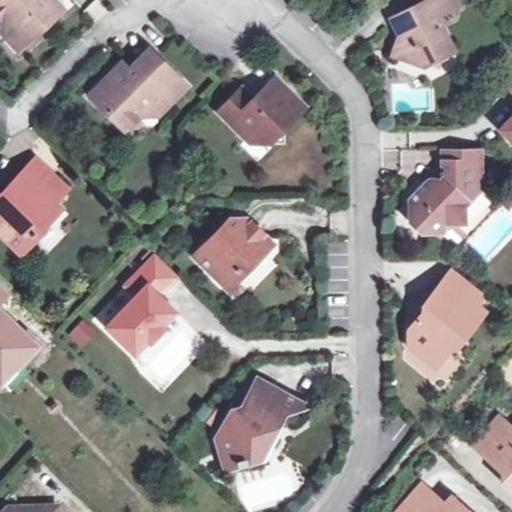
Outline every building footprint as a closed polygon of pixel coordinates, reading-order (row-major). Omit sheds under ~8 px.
[(0,0),(0,10),(3,15),(3,29),(15,30),(26,41),(64,6),(58,0),(0,0)] [(392,17),(400,32),(393,53),(424,63),(454,48),(436,14),(458,3),(457,0),(422,0),(423,1),(392,17)] [(15,30),(3,29),(20,47),(26,41),(15,30)] [(125,128),(142,110),(144,100),(166,105),(186,84),(150,49),(131,68),(125,75),(115,65),(106,75),(108,76),(90,94),(103,107),(102,108),(114,119),(115,118),(125,128)] [(122,59),(115,65),(125,75),(131,68),(122,59)] [(258,131),(269,141),(305,104),(276,75),(253,98),(240,85),(218,109),(250,140),(258,131)] [(511,143),(511,81),(507,87),(511,92),(511,113),(497,129),(511,143)] [(144,100),(142,110),(158,114),(166,105),(144,100)] [(250,140),(269,141),(258,131),(250,140)] [(444,159),(481,159),(481,146),(443,147),(444,159)] [(35,157),(12,181),(16,186),(7,195),(2,191),(0,192),(0,234),(20,253),(36,236),(29,230),(39,221),(49,224),(63,209),(53,200),(66,187),(35,157)] [(482,185),(481,159),(444,159),(444,176),(433,186),(426,179),(409,197),(409,218),(421,230),(434,229),(444,218),(445,217),(448,220),(452,219),(466,205),(465,203),(482,185)] [(16,186),(12,181),(2,191),(7,195),(16,186)] [(466,220),(466,205),(452,219),(466,220)] [(193,255),(224,285),(240,269),(245,274),(263,256),(256,249),(268,237),(247,217),(229,217),(193,255)] [(444,229),(444,218),(434,229),(444,229)] [(275,244),(268,237),(256,249),(263,256),(275,244)] [(150,340),(164,325),(160,321),(177,304),(160,288),(174,273),(153,252),(123,283),(134,293),(105,325),(133,351),(146,337),(150,340)] [(454,266),(444,278),(474,302),(483,290),(454,266)] [(240,269),(224,285),(230,291),(245,274),(240,269)] [(484,310),(474,302),(444,278),(423,303),(426,306),(409,326),(410,343),(435,365),(460,334),(463,336),(484,310)] [(0,380),(35,345),(0,310),(0,380)] [(67,335),(82,349),(98,332),(82,318),(67,335)] [(238,464),(248,462),(247,459),(258,456),(283,411),(306,404),(257,377),(241,407),(231,409),(217,436),(225,465),(237,462),(238,464)] [(49,407),(54,411),(60,405),(56,400),(49,407)] [(511,431),(497,418),(473,447),(510,479),(505,485),(511,490),(511,431)] [(413,511),(427,496),(415,485),(391,511),(413,511)] [(427,496),(413,511),(465,511),(448,497),(439,507),(427,496)] [(0,511),(55,511),(55,503),(4,505),(0,508),(0,511)]
